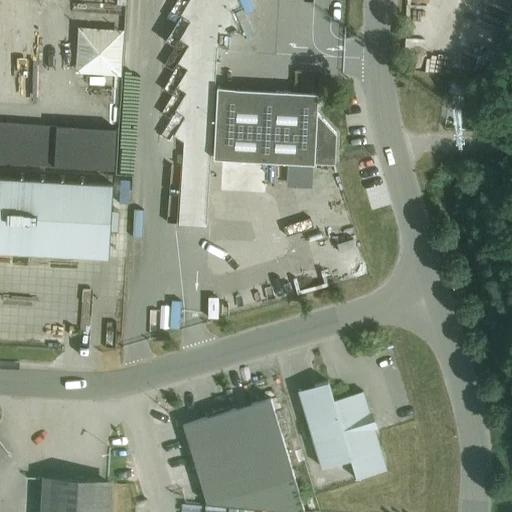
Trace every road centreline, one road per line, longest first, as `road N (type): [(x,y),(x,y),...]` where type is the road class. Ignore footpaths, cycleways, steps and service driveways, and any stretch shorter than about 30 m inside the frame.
road 1 (unclassified): [(0,383),(144,379),(431,292)]
road 2 (tertiary): [(474,511),(470,413),(431,292)]
road 3 (tertiary): [(431,292),(390,142)]
road 4 (tertiary): [(390,142),(379,85),(380,0)]
road 5 (unclassified): [(390,142),(511,147)]
